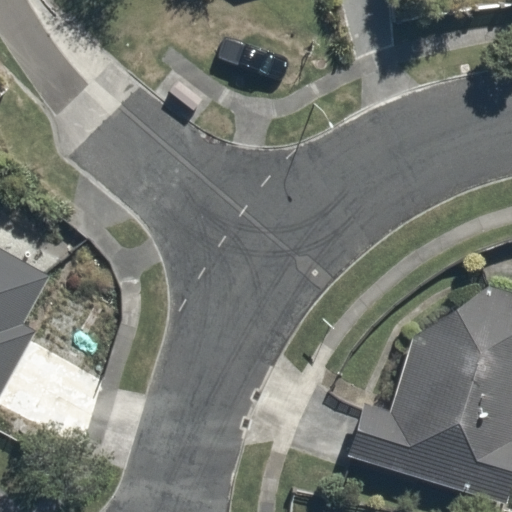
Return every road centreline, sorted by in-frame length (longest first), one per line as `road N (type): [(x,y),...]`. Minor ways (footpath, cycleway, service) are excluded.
road 1 (residential): [(278,241),(67,75),(16,0)]
road 2 (residential): [(278,241),(207,369),(171,511)]
road 3 (residential): [(511,124),(397,161),(278,241)]
